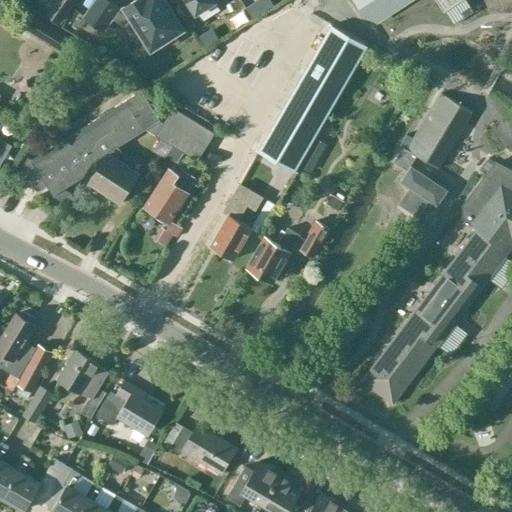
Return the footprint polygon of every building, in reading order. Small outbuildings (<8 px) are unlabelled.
[(54,0),(46,12),(60,22),(75,0),(54,0)] [(132,18),(143,36),(148,33),(156,46),(184,29),(165,0),(135,0),(125,7),(126,10),(123,12),(118,9),(119,8),(108,0),(96,0),(85,17),(103,30),(113,17),(123,24),(132,18)] [(187,0),(196,14),(217,0),(187,0)] [(356,0),(365,15),(377,21),(409,0),(437,0),(444,11),(461,0),(356,0)] [(33,15),(24,29),(67,54),(75,40),(33,15)] [(332,24),(259,151),(295,171),(368,45),(342,30),(345,26),(337,21),(334,26),(332,24)] [(146,129),(184,152),(198,160),(215,132),(173,107),(164,121),(161,119),(142,89),(32,158),(29,156),(16,177),(28,184),(30,182),(41,189),(47,185),(54,195),(84,176),(93,162),(107,153),(119,146),(146,129)] [(439,168),(465,123),(473,111),(442,93),(409,150),(439,168)] [(119,146),(107,153),(108,153),(90,181),(91,181),(90,181),(108,192),(106,195),(118,203),(119,204),(139,173),(139,174),(140,173),(118,159),(122,152),(119,146)] [(511,173),(494,164),(463,206),(476,216),(470,225),(477,230),(362,379),(393,402),(511,246),(511,173)] [(439,204),(447,190),(448,189),(412,166),(402,181),(439,204)] [(167,219),(169,220),(198,176),(183,167),(179,173),(170,168),(146,205),(156,211),(156,217),(163,221),(167,219)] [(248,204),(255,209),(263,196),(241,184),(225,211),(229,214),(211,245),(235,259),(253,227),(239,220),(248,204)] [(272,215),(283,197),(274,192),(263,210),(272,215)] [(316,220),(300,247),(314,255),(330,228),(316,220)] [(265,235),(247,266),(274,282),(301,235),(289,228),(280,244),(265,235)] [(23,312),(21,315),(18,313),(0,341),(0,349),(9,354),(2,366),(19,376),(32,355),(22,349),(37,325),(34,323),(36,320),(36,317),(26,311),(23,312)] [(39,344),(17,382),(31,390),(53,352),(39,344)] [(59,378),(83,392),(92,398),(83,414),(90,418),(106,392),(100,389),(110,372),(99,366),(100,364),(77,349),(59,378)] [(114,424),(119,417),(149,435),(165,409),(145,397),(147,392),(126,379),(117,393),(112,391),(98,415),(114,424)] [(41,385),(23,415),(36,423),(54,393),(41,385)] [(182,454),(184,450),(223,473),(237,448),(198,425),(194,432),(185,426),(172,448),(182,454)] [(32,498),(41,503),(74,443),(67,439),(41,483),(23,473),(32,459),(23,454),(15,468),(19,471),(4,497),(26,510),(32,498)] [(1,442),(0,443),(0,495),(4,497),(19,471),(15,468),(1,460),(9,447),(1,442)] [(52,511),(82,511),(91,498),(87,496),(73,488),(81,474),(73,469),(84,449),(74,443),(41,503),(53,510),(52,511)] [(248,495),(265,505),(284,473),(269,464),(268,466),(260,462),(254,471),(246,467),(227,499),(241,507),(248,495)] [(277,511),(300,511),(306,502),(298,497),(304,487),(296,483),(297,481),(284,473),(265,505),(277,511)] [(91,498),(82,511),(112,511),(113,511),(109,509),(95,501),(103,486),(95,482),(87,496),(91,498)] [(109,509),(113,511),(112,511),(117,511),(125,499),(117,494),(109,509)] [(314,507),(306,502),(300,511),(340,511),(345,504),(331,496),(330,498),(322,494),(314,507)]
